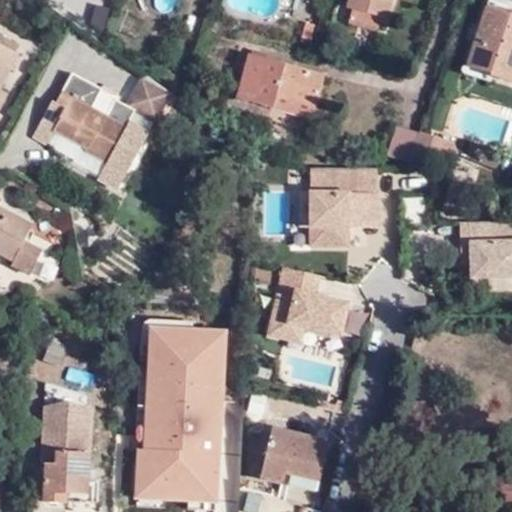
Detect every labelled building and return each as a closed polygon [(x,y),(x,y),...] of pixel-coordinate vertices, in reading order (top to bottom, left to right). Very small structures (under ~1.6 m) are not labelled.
[(349,0),(348,4),(354,5),(349,23),(377,30),(381,14),(387,16),(392,0),(349,0)] [(511,0),(488,0),(468,63),(469,63),(491,71),(489,74),(511,80),(511,0)] [(0,78),(15,52),(0,43),(0,97),(4,91),(0,89),(0,78)] [(315,105),(324,73),(248,52),(237,95),(273,105),(276,96),(315,105)] [(491,71),(469,63),(466,72),(488,79),(489,74),(491,71)] [(101,87),(72,69),(55,100),(51,97),(45,108),(58,116),(52,126),(85,145),(83,147),(105,159),(106,157),(125,169),(147,131),(128,120),(134,108),(153,119),(169,92),(142,77),(127,103),(114,97),(104,113),(90,105),(101,87)] [(39,119),(52,126),(58,116),(45,108),(39,119)] [(388,152),(411,161),(420,132),(396,126),(388,152)] [(420,132),(411,161),(433,161),(440,135),(421,129),(420,132)] [(440,135),(433,161),(456,157),(454,140),(440,135)] [(102,164),(122,175),(122,174),(125,169),(106,157),(105,159),(102,164)] [(374,169),(327,167),(308,167),(306,192),(305,226),(304,244),(343,247),(342,228),(342,220),(352,221),(352,228),(373,228),(375,194),(372,194),(374,169)] [(305,226),(306,192),(296,191),(295,226),(305,226)] [(425,224),(425,197),(403,197),(403,224),(425,224)] [(39,249),(21,239),(30,222),(0,206),(0,252),(11,258),(9,262),(27,272),(39,249)] [(460,224),(460,252),(470,252),(470,262),(470,278),(511,277),(511,243),(500,243),(499,223),(460,224)] [(470,252),(460,252),(460,263),(470,262),(470,252)] [(311,295),(315,274),(278,265),(264,325),(281,329),(283,322),(299,326),(336,335),(342,303),(311,295)] [(30,313),(39,318),(36,324),(46,331),(54,316),(35,305),(30,313)] [(347,333),(365,335),(367,317),(349,315),(347,333)] [(294,342),(299,326),(283,322),(281,329),(264,325),(262,334),(294,342)] [(331,409),(342,412),(345,401),(333,398),(331,409)] [(178,430),(178,416),(178,411),(157,410),(157,422),(132,420),(132,410),(119,410),(118,423),(129,423),(127,473),(147,475),(147,477),(188,480),(190,431),(178,430)] [(191,416),(178,416),(178,430),(190,431),(191,416)] [(280,473),(314,481),(323,442),(268,427),(257,477),(277,483),(280,473)] [(56,454),(58,454),(58,446),(36,445),(36,454),(56,454)] [(236,449),(217,448),(216,477),(235,478),(236,449)] [(88,455),(58,454),(56,454),(55,465),(46,465),(44,502),(86,504),(85,501),(96,502),(96,481),(88,481),(88,455)] [(312,493),(314,481),(280,473),(277,483),(312,493)] [(511,474),(496,474),(496,505),(511,505),(511,474)]
